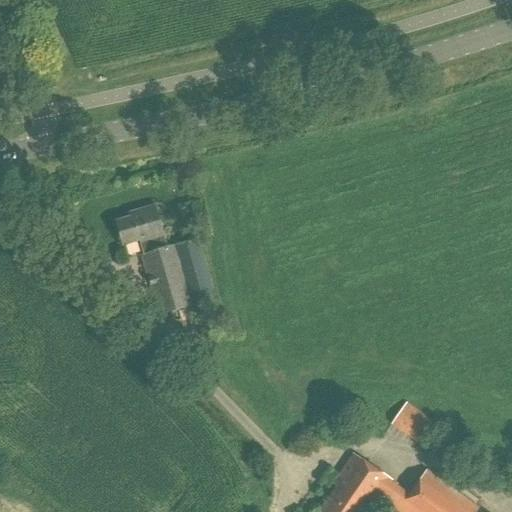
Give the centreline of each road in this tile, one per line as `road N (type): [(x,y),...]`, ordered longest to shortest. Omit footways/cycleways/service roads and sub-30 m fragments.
road 1 (secondary): [(511,26),(218,113),(46,145)]
road 2 (unknown): [(5,153),(323,494)]
road 3 (unclassified): [(46,145),(39,92),(0,5)]
